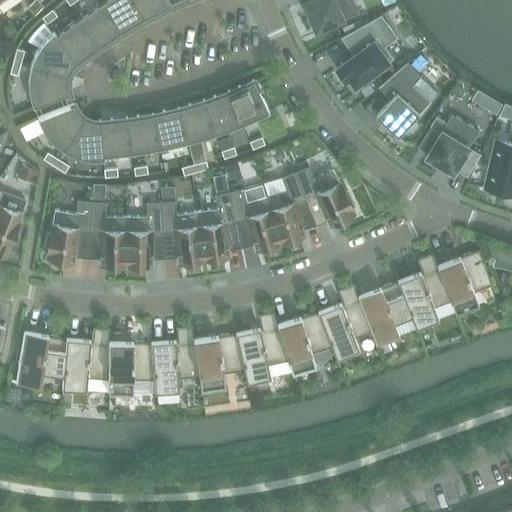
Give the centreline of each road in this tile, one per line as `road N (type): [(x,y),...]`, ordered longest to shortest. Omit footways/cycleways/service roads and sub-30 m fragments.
road 1 (residential): [(0,275),(154,293),(255,284),(339,265),(428,208)]
road 2 (residential): [(260,0),(162,30),(88,77),(85,92),(100,108),(149,101),(281,52)]
road 3 (residential): [(428,208),(350,147),(281,52)]
road 4 (residential): [(511,451),(388,497)]
